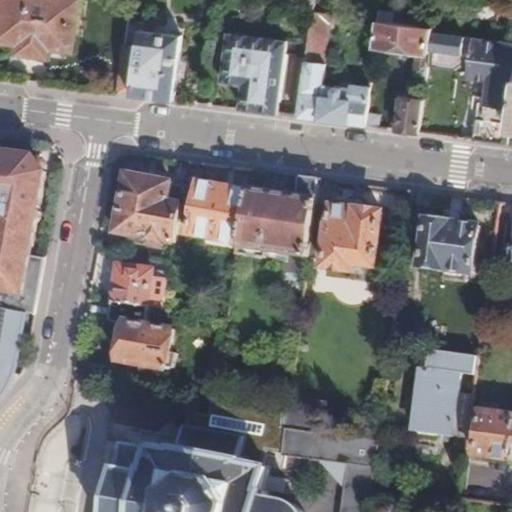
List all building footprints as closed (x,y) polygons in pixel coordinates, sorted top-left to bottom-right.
[(85,0),(10,0),(5,35),(27,38),(26,46),(55,50),(56,42),(79,45),(85,0)] [(317,0),(317,1),(316,8),(331,10),(331,0),(317,0)] [(331,10),(316,8),(302,114),(325,117),(342,119),(369,123),(370,110),(374,83),(355,80),(355,84),(338,82),(337,86),(327,84),(331,59),(327,59),(333,18),(346,20),(347,12),(331,10)] [(397,19),(398,10),(383,8),(382,17),(397,19)] [(158,12),(147,10),(145,28),(156,30),(158,12)] [(417,13),(415,22),(436,25),(437,16),(417,13)] [(415,22),(397,19),(382,17),(379,43),(420,48),(417,72),(429,73),(431,64),(435,31),(436,25),(415,22)] [(137,92),(177,98),(184,34),(156,30),(145,28),(142,46),(137,92)] [(270,110),(282,111),(292,38),(232,30),(225,78),(246,80),(242,106),(270,110)] [(490,139),(511,142),(511,132),(511,130),(511,41),(475,36),(435,31),(431,64),(456,67),(465,63),(470,77),(484,79),(480,101),(474,100),(470,136),(490,139)] [(129,91),(137,92),(142,46),(127,44),(121,90),(129,91)] [(400,127),(422,130),(426,97),(404,94),(400,127)] [(370,110),(369,123),(381,124),(383,111),(370,110)] [(0,202),(3,203),(0,217),(0,220),(0,287),(7,289),(26,292),(48,172),(36,156),(0,151),(0,202)] [(255,169),(242,167),(237,188),(251,190),(252,188),(255,169)] [(183,210),(188,181),(130,173),(120,232),(136,234),(136,240),(152,243),(153,236),(178,239),(179,231),(183,210)] [(252,188),(251,190),(243,240),(241,248),(269,252),(270,243),(312,250),(318,204),(321,178),(302,175),(300,195),(252,188)] [(198,212),(183,210),(179,231),(243,240),(251,190),(237,188),(203,184),(198,212)] [(318,204),(312,250),(311,258),(330,260),(329,268),(366,273),(367,266),(379,268),(386,213),(318,204)] [(483,226),(430,219),(425,267),(446,270),(444,280),(470,283),(472,273),(477,274),(483,226)] [(48,256),(33,254),(26,292),(7,289),(4,306),(31,311),(37,312),(48,256)] [(120,268),(116,303),(151,306),(159,306),(159,301),(152,301),(154,289),(161,290),(162,277),(156,276),(157,272),(120,268)] [(169,291),(171,278),(162,277),(161,290),(169,291)] [(151,306),(116,303),(114,320),(122,321),(119,342),(125,343),(123,360),(173,368),(174,364),(178,364),(180,351),(175,350),(178,328),(149,323),(151,306)] [(0,403),(5,397),(9,391),(15,380),(20,367),(22,360),(31,311),(4,306),(0,305),(0,403)] [(471,433),(481,356),(433,350),(431,369),(427,368),(420,430),(455,435),(456,432),(471,433)] [(250,458),(275,462),(283,464),(284,454),(289,427),(292,398),(215,388),(213,400),(190,397),(187,419),(249,429),(245,452),(251,453),(250,458)] [(327,403),(292,398),(289,427),(323,432),(327,403)] [(480,454),(511,458),(511,413),(502,412),(503,406),(487,404),(480,454)] [(310,511),(309,510),(301,504),(294,499),(277,496),(278,491),(270,489),(275,462),(250,458),(251,453),(245,452),(249,429),(187,419),(187,422),(181,421),(178,441),(177,441),(176,442),(170,442),(170,445),(152,442),(151,446),(126,442),(126,443),(120,442),(116,467),(114,482),(111,498),(109,511),(310,511)] [(289,427),(284,454),(353,462),(346,511),(371,511),(381,440),(323,432),(289,427)]
